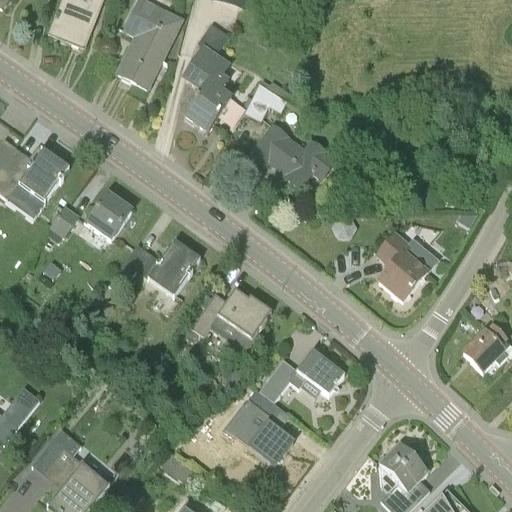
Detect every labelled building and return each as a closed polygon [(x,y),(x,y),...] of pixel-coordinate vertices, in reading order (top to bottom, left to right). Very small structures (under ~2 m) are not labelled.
[(0,0),(0,10),(2,12),(10,0),(0,0)] [(66,0),(53,33),(70,40),(68,46),(84,52),(102,4),(96,2),(97,0),(66,0)] [(244,14),(247,0),(213,0),(212,5),(244,14)] [(135,44),(118,79),(147,93),(181,24),(139,2),(121,38),(135,44)] [(187,84),(203,95),(216,75),(218,76),(225,65),(217,59),(230,40),(212,28),(199,48),(204,51),(189,73),(192,75),(187,84)] [(229,84),(218,76),(216,75),(203,95),(184,122),(207,138),(232,102),(222,95),(229,84)] [(262,85),(259,90),(244,118),(260,126),(268,111),(280,118),(285,107),(299,117),(301,105),(271,86),(269,90),(262,85)] [(273,130),(246,166),(261,177),(269,166),(286,179),(285,181),(300,192),(310,178),(320,187),(337,165),(325,156),(310,144),(303,154),(273,130)] [(0,173),(14,153),(3,145),(0,150),(0,173)] [(42,153),(32,166),(14,153),(0,173),(0,199),(5,203),(14,197),(19,190),(44,208),(58,188),(60,188),(63,184),(62,183),(69,172),(42,153)] [(83,227),(87,230),(86,231),(110,248),(132,216),(108,199),(96,216),(92,214),(83,227)] [(79,221),(64,211),(48,233),(50,234),(46,240),(57,248),(61,243),(63,244),(79,221)] [(350,221),(337,220),(330,231),(336,243),(349,244),(356,233),(350,221)] [(428,277),(404,257),(409,251),(395,239),(378,259),(392,271),(379,285),(403,305),(428,277)] [(174,245),(160,266),(147,285),(173,303),(201,264),(174,245)] [(120,299),(135,276),(147,258),(136,250),(108,292),(101,301),(104,303),(113,308),(119,298),(120,299)] [(252,346),(272,317),(250,301),(248,304),(235,295),(227,307),(217,300),(213,306),(207,315),(193,335),(203,342),(209,333),(243,356),(251,345),(252,346)] [(207,315),(213,306),(205,301),(199,310),(207,315)] [(503,355),(510,348),(493,331),(486,338),(485,336),(463,358),(483,377),(494,365),(498,369),(507,361),(503,357),(504,355),(503,355)] [(320,364),(311,357),(296,376),(282,365),(258,397),(273,408),(288,387),(297,394),(306,383),(329,400),(345,379),(322,361),(320,364)] [(0,454),(39,406),(23,393),(0,421),(0,420),(0,454)] [(255,394),(247,405),(273,426),(282,416),(273,408),(258,397),(255,394)] [(293,447),(266,427),(264,429),(248,451),(270,467),(279,455),(284,458),(293,447)] [(155,443),(163,450),(173,438),(165,431),(155,443)] [(381,467),(379,469),(378,471),(380,492),(387,499),(381,505),(387,511),(412,511),(430,495),(420,485),(429,476),(400,448),(388,461),(381,461),(381,467)] [(92,511),(108,492),(62,453),(43,477),(53,486),(55,483),(63,490),(48,509),(52,511),(92,511)] [(167,456),(157,469),(186,491),(195,477),(167,456)] [(464,511),(447,495),(429,511),(464,511)]
